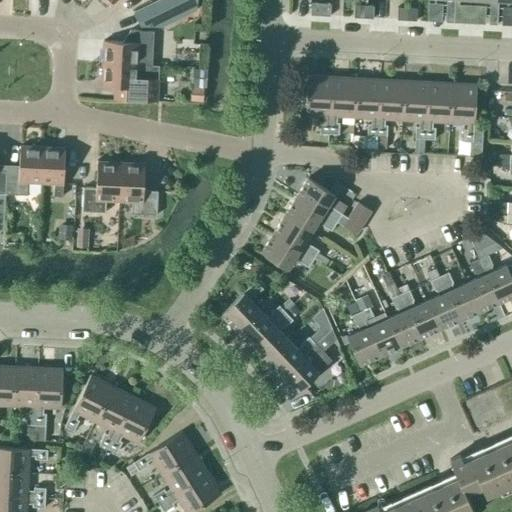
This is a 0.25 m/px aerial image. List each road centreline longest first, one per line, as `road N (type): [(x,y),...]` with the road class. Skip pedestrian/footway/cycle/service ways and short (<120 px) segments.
road 1 (residential): [(251,460),(511,342)]
road 2 (residential): [(511,50),(274,40)]
road 3 (residential): [(167,345),(268,160)]
road 4 (residential): [(268,160),(62,119)]
road 5 (residential): [(383,197),(392,185),(449,188),(454,210),(384,242),(372,222)]
road 6 (unclassified): [(167,345),(97,323),(0,318)]
road 7 (unclassified): [(251,460),(203,377),(167,345)]
road 8 (residential): [(62,119),(55,37),(0,28)]
road 9 (residential): [(383,197),(308,157),(268,160)]
road 10 (residential): [(268,160),(274,40)]
